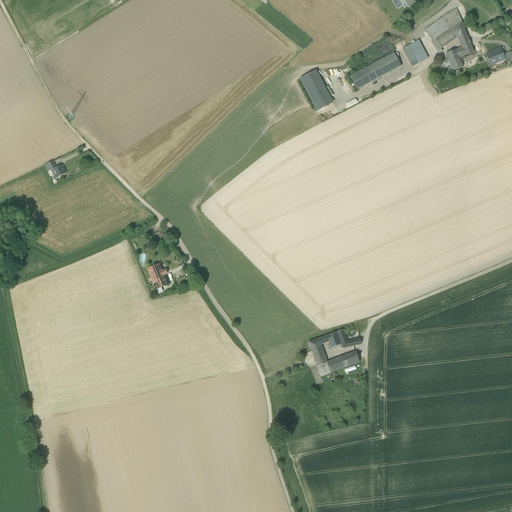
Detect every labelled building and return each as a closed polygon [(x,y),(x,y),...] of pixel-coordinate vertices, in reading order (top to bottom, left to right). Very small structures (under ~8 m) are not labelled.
[(404,0),(404,1),(409,8),(416,4),(413,0),(404,0)] [(433,36),(435,39),(461,22),(456,9),(424,30),(430,38),(433,36)] [(469,40),(461,22),(435,39),(432,41),(431,42),(439,54),(442,51),(440,49),(441,48),(441,49),(457,38),(458,38),(460,43),(469,40)] [(408,46),(411,51),(421,45),(418,40),(408,46)] [(474,53),(470,44),(462,47),(445,54),(449,62),(459,58),(474,53)] [(421,45),(411,51),(416,60),(418,64),(428,58),(421,45)] [(411,63),(416,60),(411,51),(408,46),(403,49),(411,63)] [(486,54),(491,66),(496,63),(495,62),(504,58),(503,55),(500,48),(486,54)] [(504,60),(505,62),(511,58),(511,54),(511,52),(503,55),(504,58),(504,60)] [(394,53),(367,67),(374,81),(401,67),(394,53)] [(449,62),(452,71),(463,67),(459,58),(449,62)] [(357,90),(374,81),(367,67),(350,77),(357,90)] [(317,111),(333,103),(316,71),(300,79),(317,111)] [(301,114),(280,123),(283,129),(304,119),(301,114)] [(319,124),(315,118),(288,132),(291,138),(319,124)] [(45,165),(48,172),(52,171),(52,170),(56,168),(53,161),(45,165)] [(52,171),(55,179),(66,173),(62,165),(56,168),(52,170),(52,171)] [(148,269),(156,289),(168,284),(164,275),(167,274),(165,270),(162,271),(160,265),(148,269)] [(176,280),(178,286),(186,283),(183,277),(176,280)] [(342,344),(343,348),(361,344),(360,339),(352,340),(346,341),(343,330),(335,333),(332,334),(337,346),(342,344)] [(328,342),(330,349),(337,346),(332,334),(330,335),(319,339),(321,345),(328,342)] [(308,343),(314,358),(323,354),(320,345),(321,345),(319,339),(308,343)] [(355,352),(326,363),(330,373),(359,362),(355,352)] [(315,361),(317,367),(326,363),(325,358),(315,361)] [(321,377),(330,373),(326,363),(317,367),(321,377)]
